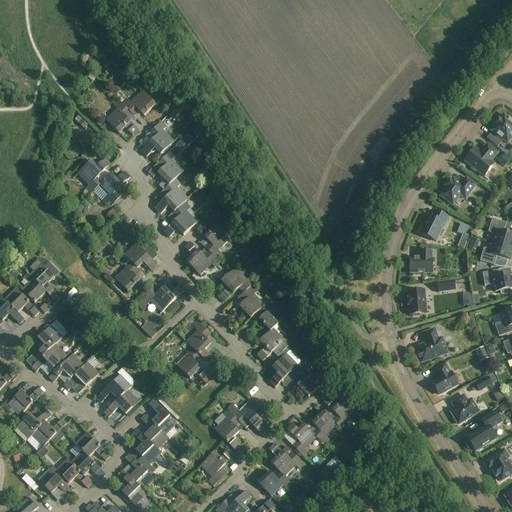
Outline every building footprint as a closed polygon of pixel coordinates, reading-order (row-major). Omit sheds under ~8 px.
[(108,48),(105,51),(109,56),(112,53),(113,52),(109,48),(108,48)] [(90,74),(87,77),(92,82),(96,79),(90,74)] [(130,112),(130,113),(134,117),(139,111),(144,116),(156,105),(142,92),(131,103),(127,99),(123,104),(122,104),(130,112)] [(122,104),(123,104),(119,100),(113,106),(117,109),(106,120),(119,134),(125,128),(133,136),(139,131),(125,117),(130,113),(130,112),(122,104)] [(495,125),(496,126),(491,132),(492,132),(487,139),(497,147),(503,140),(507,144),(511,138),(511,121),(504,116),(500,121),(499,121),(495,125)] [(85,129),(88,126),(79,117),(76,121),(85,129)] [(161,155),(174,142),(163,130),(167,127),(161,122),(149,133),(154,138),(141,152),(147,157),(155,149),(161,155)] [(179,143),(170,152),(175,157),(184,148),(179,143)] [(491,162),(498,153),(488,145),(481,154),(475,149),(465,162),(471,167),(471,170),(475,173),(477,172),(484,177),(494,164),(491,162)] [(176,179),(183,172),(172,161),(175,157),(170,152),(158,164),(163,169),(158,174),(169,185),(176,179)] [(504,155),(501,159),(505,162),(507,163),(510,159),(504,155)] [(102,183),(97,178),(111,165),(105,159),(97,167),(91,161),(77,174),(89,186),(85,189),(90,195),(98,188),(102,183)] [(98,188),(108,198),(105,202),(110,208),(122,196),(117,191),(130,178),(125,172),(117,180),(111,174),(102,183),(98,188)] [(181,184),(176,179),(169,185),(164,191),(169,196),(163,201),(155,209),(161,216),(170,207),(174,212),(175,212),(185,202),(185,203),(189,199),(177,188),(181,184)] [(476,186),(466,179),(461,185),(453,179),(451,182),(449,181),(445,187),(447,188),(440,196),(453,206),(462,195),(466,198),(476,186)] [(175,212),(174,212),(172,214),(178,219),(164,233),(169,239),(178,230),(184,236),(197,223),(186,211),(190,208),(185,203),(185,202),(175,212)] [(81,214),(86,210),(82,206),(77,210),(81,214)] [(446,225),(449,218),(434,211),(428,222),(426,221),(422,229),(421,228),(418,233),(436,242),(445,225),(446,225)] [(494,243),(511,248),(511,235),(504,233),(507,224),(492,220),(488,233),(496,237),(494,243)] [(217,260),(217,259),(222,255),(218,251),(230,240),(217,226),(210,233),(202,225),(197,230),(210,243),(205,248),(208,252),(209,251),(217,260)] [(467,227),(464,233),(470,235),(473,229),(467,227)] [(17,244),(22,239),(21,238),(25,234),(20,230),(19,231),(11,238),(17,244)] [(137,269),(138,268),(143,263),(152,271),(157,266),(144,252),(149,247),(137,236),(132,241),(136,245),(124,256),(127,259),(128,259),(137,269)] [(463,254),(467,241),(462,239),(458,252),(463,254)] [(5,241),(5,240),(0,244),(1,245),(7,251),(11,246),(5,241)] [(209,251),(208,252),(204,256),(191,243),(185,248),(193,256),(187,263),(200,276),(211,265),(215,268),(221,263),(217,259),(217,260),(209,251)] [(511,248),(494,243),(492,249),(484,249),(480,262),(494,266),(497,256),(510,260),(511,254),(511,248)] [(431,260),(432,252),(420,252),(420,259),(415,259),(415,260),(410,260),(410,274),(413,274),(413,276),(420,276),(420,274),(432,274),(433,260),(431,260)] [(92,265),(98,259),(93,254),(87,259),(92,265)] [(140,271),(138,268),(137,269),(128,259),(127,259),(122,264),(126,268),(115,279),(128,293),(140,281),(135,276),(140,271)] [(47,293),(46,293),(53,300),(57,295),(47,285),(55,278),(59,274),(46,261),(42,265),(42,264),(30,276),(33,280),(33,279),(47,293)] [(252,285),(252,286),(256,282),(251,277),(247,280),(236,269),(222,282),(228,288),(220,296),(226,302),(239,289),(244,293),(244,294),(252,285)] [(511,275),(500,277),(499,271),(483,274),(485,287),(494,285),(495,293),(501,291),(502,295),(506,295),(510,293),(509,290),(511,289),(511,275)] [(469,284),(477,285),(478,274),(470,273),(469,284)] [(35,304),(46,293),(47,293),(33,279),(33,280),(22,291),(35,304)] [(439,294),(456,292),(455,281),(438,283),(439,294)] [(257,291),(252,286),(252,285),(244,294),(244,293),(240,297),(245,301),(239,307),(251,319),(260,310),(265,306),(264,305),(254,295),(257,291)] [(162,313),(184,292),(179,286),(174,291),(171,295),(164,288),(158,293),(154,288),(142,300),(147,305),(151,301),(162,313)] [(17,314),(18,314),(25,307),(35,318),(39,313),(16,289),(5,300),(4,301),(14,311),(17,314)] [(426,314),(425,291),(409,292),(409,300),(408,300),(408,307),(410,307),(410,316),(412,315),(413,318),(419,317),(419,315),(426,314)] [(4,301),(5,300),(1,297),(0,297),(0,319),(3,322),(10,315),(20,325),(24,320),(18,314),(17,314),(14,311),(4,301)] [(274,329),(284,319),(273,308),(277,304),(272,298),(264,305),(265,306),(260,310),(265,315),(259,320),(270,331),(271,332),(274,329)] [(147,305),(142,300),(137,305),(142,310),(145,310),(147,308),(146,306),(147,305)] [(45,314),(49,310),(45,305),(40,310),(45,314)] [(511,307),(510,308),(506,310),(507,313),(501,315),(504,322),(495,325),(499,338),(511,333),(511,307)] [(200,355),(202,357),(209,365),(213,361),(204,351),(211,344),(206,339),(211,334),(199,323),(194,328),(198,332),(186,343),(190,346),(200,356),(200,355)] [(35,356),(39,361),(42,358),(44,356),(49,351),(55,345),(56,345),(63,338),(51,326),(50,328),(44,333),(38,339),(45,346),(35,356)] [(152,328),(146,334),(152,339),(157,334),(152,328)] [(285,340),(274,329),(271,332),(270,331),(260,342),(266,348),(257,356),(263,362),(276,349),(282,354),(286,350),(294,342),(288,336),(285,340)] [(438,340),(435,330),(424,334),(427,344),(416,348),(419,355),(418,356),(419,359),(420,359),(422,364),(448,354),(442,339),(438,340)] [(489,336),(483,338),(485,345),(492,342),(489,336)] [(510,354),(511,358),(511,339),(503,344),(508,355),(510,354)] [(39,361),(37,363),(32,368),(37,372),(46,363),(53,370),(67,356),(56,345),(55,345),(49,351),(44,356),(42,358),(39,361)] [(491,345),(485,348),(489,357),(495,354),(491,345)] [(197,362),(202,357),(200,355),(200,356),(190,346),(185,351),(188,355),(177,366),(190,379),(196,373),(207,385),(213,379),(202,368),(197,362)] [(480,364),(488,360),(484,349),(475,352),(480,364)] [(117,350),(113,354),(118,359),(121,355),(117,350)] [(282,354),(279,356),(282,360),(286,355),(289,353),(286,350),(282,354)] [(84,367),(84,366),(73,355),(59,368),(54,374),(49,378),(54,383),(58,378),(64,373),(70,379),(71,380),(84,367)] [(279,374),(270,383),(276,389),(285,380),(290,375),(290,376),(295,380),(298,377),(298,376),(306,368),(301,363),(297,366),(286,355),(282,360),(273,368),(279,374)] [(71,380),(70,379),(64,386),(68,390),(79,380),(86,388),(99,375),(88,363),(84,366),(84,367),(71,380)] [(148,363),(142,368),(146,372),(152,367),(148,363)] [(298,376),(298,377),(303,381),(297,386),(309,398),(323,385),(311,373),(315,370),(310,364),(306,368),(298,376)] [(450,374),(445,365),(433,371),(438,380),(433,383),(439,395),(442,394),(443,395),(447,393),(447,391),(458,385),(451,373),(450,374)] [(0,391),(7,384),(17,374),(12,369),(8,374),(3,380),(0,377),(0,391)] [(155,371),(150,376),(154,380),(159,375),(155,371)] [(111,393),(118,400),(128,391),(132,388),(120,376),(101,394),(97,399),(101,403),(106,399),(111,393)] [(476,385),(480,393),(493,386),(489,378),(476,385)] [(29,399),(23,392),(22,391),(8,405),(19,417),(43,394),(39,389),(29,399)] [(106,412),(104,414),(109,418),(113,414),(119,408),(126,415),(139,402),(128,391),(118,400),(106,412)] [(149,405),(156,398),(154,396),(146,403),(149,405)] [(468,402),(464,396),(452,404),(456,410),(451,413),(454,418),(453,419),(456,424),(457,423),(459,425),(465,421),(466,422),(471,419),(471,418),(479,413),(472,400),(468,402)] [(337,416),(333,421),(332,421),(337,426),(336,426),(344,433),(349,428),(346,424),(357,413),(344,399),(337,406),(329,398),(324,403),(337,416)] [(165,436),(166,436),(177,425),(164,411),(154,401),(149,406),(159,416),(152,422),(152,423),(155,426),(156,426),(165,436)] [(265,415),(251,401),(240,412),(233,405),(228,410),(231,414),(239,422),(243,426),(248,421),(261,434),(267,429),(258,420),(265,415)] [(502,414),(509,410),(506,405),(499,409),(502,414)] [(231,414),(228,410),(214,423),(218,427),(215,430),(235,451),(240,446),(233,438),(240,432),(234,427),(239,422),(231,414)] [(30,415),(17,428),(28,440),(32,436),(42,426),(41,426),(45,423),(51,416),(47,412),(37,422),(30,415)] [(333,421),(325,413),(324,412),(312,424),(317,429),(313,434),(312,434),(317,438),(317,439),(324,446),(329,440),(326,437),(336,426),(337,426),(332,421),(333,421)] [(479,451),(482,449),(483,448),(497,439),(491,429),(502,423),(496,412),(481,421),(485,427),(467,438),(476,452),(478,451),(479,451)] [(152,423),(152,422),(151,420),(146,416),(141,420),(151,430),(145,437),(144,437),(157,451),(158,450),(169,439),(166,436),(165,436),(156,426),(155,426),(152,423)] [(32,436),(43,448),(67,425),(62,420),(52,430),(45,423),(41,426),(42,426),(32,436)] [(312,434),(313,434),(304,425),(297,431),(289,423),(284,428),(297,441),(292,447),(304,458),(309,453),(306,449),(317,439),(317,438),(312,434)] [(143,459),(138,463),(142,467),(151,476),(155,472),(149,466),(161,454),(158,450),(157,451),(144,437),(145,437),(138,430),(133,435),(143,445),(136,452),(143,459)] [(89,459),(89,458),(96,451),(106,461),(110,457),(87,433),(75,445),(82,452),(83,452),(89,459)] [(55,436),(51,441),(55,446),(60,441),(55,436)] [(271,464),(280,473),(284,477),(285,477),(296,466),(299,470),(305,464),(294,453),(288,459),(274,445),(269,450),(277,458),(271,464)] [(511,468),(507,460),(509,458),(504,450),(484,463),(489,471),(493,468),(495,471),(493,473),(496,478),(498,477),(501,482),(510,476),(511,478),(511,477),(511,468)] [(82,452),(75,460),(72,463),(71,464),(81,473),(84,477),(85,476),(91,470),(97,475),(101,470),(89,458),(89,459),(83,452),(82,452)] [(209,481),(214,486),(226,475),(221,470),(234,457),(229,452),(221,460),(215,453),(201,466),(212,477),(209,481)] [(137,471),(130,478),(134,482),(144,492),(144,491),(155,480),(151,476),(142,467),(138,463),(136,461),(132,456),(127,461),(132,466),(137,471)] [(65,480),(63,482),(67,486),(76,477),(83,484),(87,479),(85,476),(84,477),(81,473),(71,464),(72,463),(68,459),(56,471),(65,480)] [(180,465),(176,469),(180,474),(184,470),(180,465)] [(56,471),(53,467),(50,469),(63,482),(65,480),(56,471)] [(50,469),(38,481),(52,495),(59,488),(69,498),(74,493),(69,488),(67,486),(63,482),(50,469)] [(101,480),(106,475),(101,470),(97,475),(101,480)] [(148,495),(144,491),(144,492),(134,482),(130,478),(129,476),(124,471),(119,476),(129,486),(122,493),(136,507),(148,495)] [(280,473),(275,478),(270,472),(258,484),(271,497),(282,486),(286,490),(292,484),(285,477),(284,477),(280,473)] [(87,479),(83,484),(86,487),(91,483),(87,479)] [(31,480),(27,484),(32,489),(36,485),(31,480)] [(247,511),(249,511),(248,511),(243,506),(251,498),(246,492),(238,500),(237,500),(232,504),(227,499),(221,505),(217,509),(215,511),(247,511)] [(247,511),(269,511),(275,507),(270,502),(258,511),(253,511),(250,509),(248,511),(249,511),(247,511)] [(24,511),(34,511),(35,511),(39,507),(34,503),(30,507),(24,511)]
